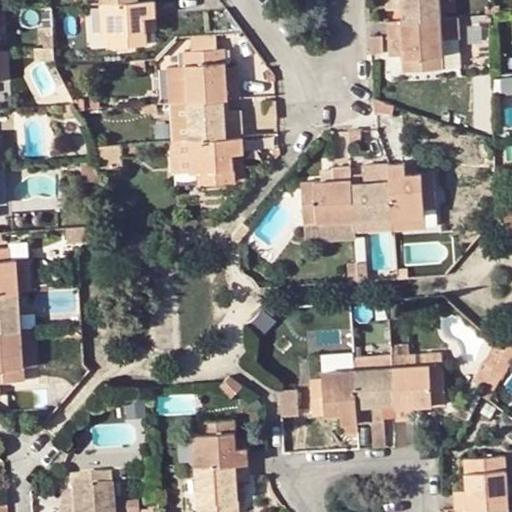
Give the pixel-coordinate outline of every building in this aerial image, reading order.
[(111,0),(104,1),(106,32),(112,32),(113,44),(146,41),(145,13),(157,12),(155,0),(111,0)] [(439,0),(387,0),(388,5),(404,5),(405,18),(441,16),(439,0)] [(490,0),(491,13),(499,13),(498,6),(497,6),(496,0),(490,0)] [(51,6),(36,7),(38,45),(53,44),(51,6)] [(441,16),(444,65),(463,64),(460,15),(441,16)] [(444,65),(441,16),(405,18),(389,19),(390,36),(402,36),(404,68),(444,65)] [(217,47),(216,32),(191,34),(191,49),(217,47)] [(384,34),(372,35),(373,52),(385,51),(384,34)] [(402,36),(390,36),(391,54),(403,53),(402,36)] [(53,45),(35,46),(35,59),(54,58),(53,45)] [(187,87),(188,99),(225,97),(241,95),(239,77),(238,77),(227,78),(226,65),(224,46),(217,47),(191,49),(185,49),(186,63),(187,87)] [(11,48),(0,48),(0,78),(13,78),(11,48)] [(146,69),(146,57),(135,58),(135,70),(146,69)] [(167,65),(170,101),(172,101),(188,99),(187,87),(186,63),(167,65)] [(237,64),(226,65),(227,78),(238,77),(237,64)] [(74,102),(77,107),(101,105),(101,96),(86,97),(86,96),(71,97),(74,102)] [(231,135),(244,134),(242,108),(226,109),(225,97),(188,99),(189,118),(191,138),(231,135)] [(396,104),(376,97),(377,111),(393,113),(396,104)] [(188,99),(172,101),(174,139),(191,138),(189,118),(188,99)] [(278,118),(276,99),(266,100),(268,119),(278,118)] [(493,122),(477,117),(473,128),(489,133),(493,122)] [(362,127),(351,128),(351,140),(363,140),(362,127)] [(245,149),(244,134),(231,135),(191,138),(193,168),(200,168),(201,180),(235,178),(234,167),(233,150),(245,149)] [(123,142),(97,144),(98,160),(99,167),(124,166),(123,154),(138,153),(137,141),(123,142)] [(244,166),(242,149),(233,150),(234,167),(244,166)] [(98,160),(83,162),(83,174),(99,173),(99,167),(98,160)] [(405,161),(390,162),(390,163),(394,214),(424,213),(425,206),(437,205),(434,171),(407,173),(405,161)] [(414,161),(405,161),(407,173),(415,172),(414,161)] [(390,163),(390,162),(364,163),(364,171),(365,180),(351,181),(354,217),(367,216),(394,214),(390,163)] [(351,172),(350,165),(332,167),(333,179),(323,180),(303,181),(306,220),(354,217),(351,181),(351,172)] [(323,168),(323,180),(333,179),(332,167),(323,168)] [(364,171),(351,172),(351,181),(365,180),(364,171)] [(7,180),(0,180),(0,202),(9,201),(7,180)] [(424,213),(394,214),(395,228),(425,227),(425,225),(438,224),(437,205),(425,206),(424,213)] [(511,210),(501,224),(511,233),(511,210)] [(367,216),(354,217),(355,230),(395,229),(395,228),(394,214),(367,216)] [(354,217),(306,220),(307,240),(356,238),(355,230),(354,217)] [(245,222),(234,235),(241,240),(252,227),(245,222)] [(0,290),(9,290),(19,289),(16,259),(11,259),(9,246),(0,246),(0,290)] [(31,259),(17,261),(19,289),(34,288),(31,259)] [(369,278),(367,260),(357,260),(358,261),(359,279),(369,278)] [(359,279),(358,261),(349,261),(350,280),(359,280),(359,279)] [(409,266),(399,267),(399,276),(410,275),(409,266)] [(20,300),(19,289),(9,290),(0,290),(0,329),(21,328),(20,300)] [(406,306),(389,306),(390,317),(407,316),(406,306)] [(40,363),(38,327),(21,328),(22,343),(24,365),(40,363)] [(0,329),(0,379),(24,377),(24,365),(22,343),(21,328),(0,329)] [(411,343),(392,344),(393,353),(393,366),(442,362),(441,351),(412,352),(411,343)] [(504,353),(493,347),(487,358),(485,357),(476,374),(490,381),(501,361),(504,353)] [(355,356),(355,368),(393,366),(393,353),(355,356)] [(509,366),(501,361),(490,381),(483,392),(492,399),(509,366)] [(393,366),(396,402),(396,410),(397,417),(415,417),(414,404),(444,403),(442,362),(393,366)] [(355,368),(359,420),(374,419),(385,419),(384,411),(384,403),(396,402),(393,366),(355,368)] [(342,411),(342,421),(359,420),(355,368),(323,370),(323,376),(312,377),(313,412),(342,411)] [(244,384),(231,373),(223,381),(220,385),(232,397),(244,384)] [(474,387),(463,407),(473,412),(483,392),(474,387)] [(301,392),(283,393),(285,419),(302,418),(301,392)] [(498,406),(489,400),(482,410),(492,416),(498,406)] [(396,402),(384,403),(384,411),(396,410),(396,402)] [(193,433),(196,464),(248,461),(247,444),(235,445),(235,418),(199,420),(199,432),(193,433)] [(385,419),(374,419),(375,445),(386,444),(385,419)] [(456,489),(457,508),(465,507),(472,507),(488,506),(509,505),(508,485),(506,455),(466,456),(468,488),(456,489)] [(248,461),(196,464),(198,511),(210,511),(240,510),(238,478),(249,478),(248,461)] [(110,511),(107,472),(70,474),(71,505),(62,506),(58,506),(58,511),(110,511)] [(71,505),(70,494),(62,495),(62,506),(71,505)]
